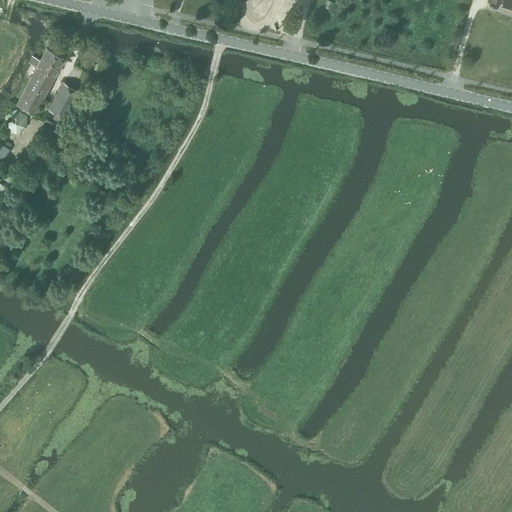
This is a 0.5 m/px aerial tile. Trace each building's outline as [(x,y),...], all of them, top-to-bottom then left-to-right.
[(511,14),(511,0),(503,0),(500,10),(511,14)] [(40,60),(34,56),(33,56),(29,62),(37,66),(16,104),(34,114),(65,57),(47,47),(40,60)] [(65,117),(80,91),(63,82),(49,109),(65,117)] [(55,127),(58,121),(48,115),(45,121),(55,127)] [(0,164),(10,149),(0,142),(0,164)] [(11,170),(3,179),(13,187),(20,177),(11,170)]
